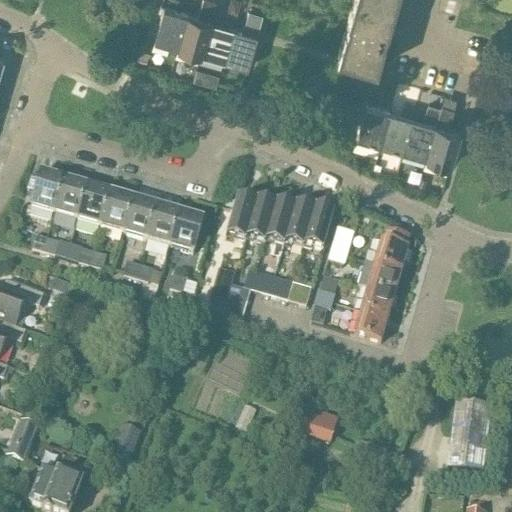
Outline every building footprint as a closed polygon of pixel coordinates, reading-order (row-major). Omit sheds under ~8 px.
[(177,46),(200,53),(210,19),(215,0),(214,0),(202,0),(198,16),(187,13),(177,46)] [(352,0),(337,55),(376,67),(395,4),(381,0),(352,0)] [(239,14),(248,16),(251,6),(242,3),(239,14)] [(154,40),(177,46),(187,13),(163,6),(154,40)] [(200,53),(224,59),(233,26),(210,19),(200,53)] [(224,59),(247,66),(257,33),(233,26),(224,59)] [(430,101),(426,115),(437,119),(441,104),(430,101)] [(356,137),(380,144),(389,110),(366,103),(356,137)] [(426,157),(450,164),(459,131),(448,127),(454,108),(441,104),(437,119),(435,124),(426,157)] [(380,144),(403,150),(413,117),(389,110),(380,144)] [(403,150),(426,157),(435,124),(413,117),(403,150)] [(31,210),(54,216),(64,182),(41,175),(31,210)] [(54,216),(77,223),(87,189),(64,182),(54,216)] [(77,223),(100,230),(110,195),(87,189),(77,223)] [(100,230),(123,236),(133,202),(110,195),(100,230)] [(123,236),(146,243),(156,209),(133,202),(123,236)] [(245,244),(246,241),(256,205),(245,202),(244,205),(236,203),(226,239),(245,244)] [(265,247),(266,244),(265,243),(275,208),(264,204),(263,207),(256,205),(246,241),(265,247)] [(284,249),(285,246),(284,246),(295,210),(284,207),(283,210),(275,208),(265,243),(266,244),(284,249)] [(146,243),(169,250),(179,215),(156,209),(146,243)] [(303,251),(304,248),(314,212),(303,209),(302,212),(295,210),(284,246),(285,246),(303,251)] [(304,248),(323,253),(334,215),(322,211),(321,214),(314,212),(304,248)] [(169,250),(193,256),(203,222),(179,215),(169,250)] [(330,256),(346,260),(353,236),(337,232),(330,256)] [(374,268),(401,276),(408,252),(406,252),(409,242),(386,235),(383,245),(381,244),(374,268)] [(31,252),(43,255),(46,243),(34,239),(31,252)] [(43,255),(55,259),(59,246),(46,243),(43,255)] [(77,265),(89,269),(93,256),(81,253),(77,265)] [(89,269),(101,272),(105,260),(93,256),(89,269)] [(328,263),(343,268),(346,260),(330,256),(328,263)] [(123,278),(135,282),(139,269),(127,266),(123,278)] [(367,291),(394,299),(401,276),(374,268),(367,291)] [(135,282),(148,285),(151,273),(139,269),(135,282)] [(243,292),(250,294),(256,275),(248,273),(243,292)] [(256,275),(250,294),(269,299),(274,281),(256,275)] [(170,292),(182,295),(185,283),(173,279),(170,292)] [(274,281),(269,299),(287,305),(292,286),(274,281)] [(292,286),(287,305),(306,310),(311,291),(292,286)] [(0,324),(14,330),(24,305),(39,310),(43,298),(13,287),(9,298),(0,294),(0,324)] [(228,300),(247,305),(250,294),(243,292),(232,289),(228,300)] [(361,314),(387,322),(394,299),(367,291),(361,314)] [(317,302),(332,306),(335,298),(319,294),(317,302)] [(223,319),(241,324),(247,305),(228,300),(223,319)] [(315,309),(330,314),(332,306),(317,302),(315,309)] [(354,338),(381,345),(387,322),(361,314),(354,338)] [(0,355),(6,341),(21,346),(25,334),(14,330),(0,324),(0,355)] [(447,470),(482,474),(490,411),(455,407),(447,470)] [(5,461),(21,467),(34,432),(18,426),(5,461)] [(107,460),(126,467),(138,436),(120,429),(107,460)] [(351,460),(381,469),(386,454),(356,445),(351,460)] [(70,511),(80,486),(79,486),(82,478),(66,473),(63,480),(41,472),(28,506),(41,511),(70,511)]
